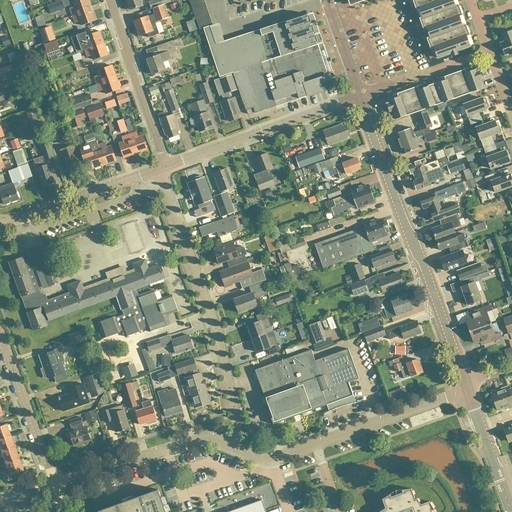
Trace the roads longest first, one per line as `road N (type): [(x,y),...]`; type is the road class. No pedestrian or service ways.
road 1 (secondary): [(464,384),(358,98)]
road 2 (residential): [(228,446),(230,397),(213,320),(156,173)]
road 3 (tertiary): [(165,168),(358,98)]
road 4 (residential): [(54,485),(200,439),(228,446)]
road 5 (residential): [(165,168),(105,0)]
road 6 (tertiary): [(0,228),(156,173)]
road 7 (residential): [(315,446),(464,384)]
road 8 (tertiary): [(54,485),(0,334)]
road 9 (unknown): [(431,71),(411,15),(398,4),(333,24)]
road 10 (residential): [(358,98),(487,50)]
road 11 (secondary): [(509,511),(464,384)]
